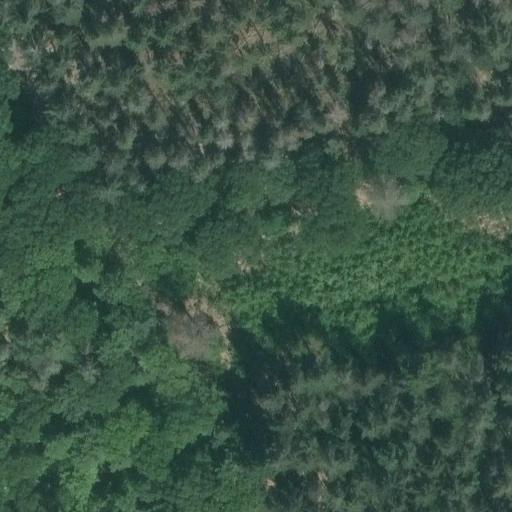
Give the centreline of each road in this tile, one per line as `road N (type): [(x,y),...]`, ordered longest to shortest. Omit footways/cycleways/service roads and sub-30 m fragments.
road 1 (track): [(0,50),(256,511)]
road 2 (track): [(511,125),(489,130),(452,171),(107,244)]
